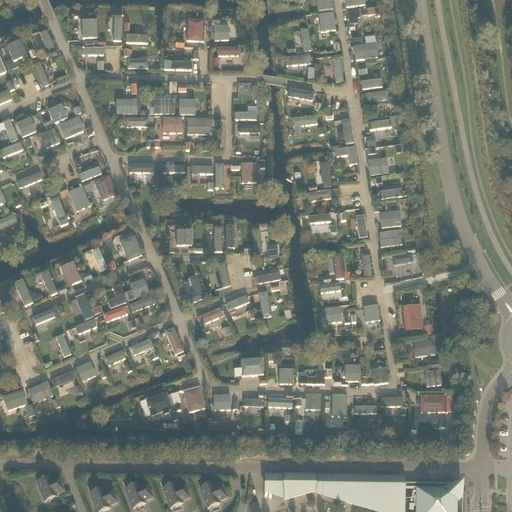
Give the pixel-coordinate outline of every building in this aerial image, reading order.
[(317,0),(319,10),(335,8),(333,0),(317,0)] [(368,6),(368,14),(381,13),(381,6),(368,6)] [(350,22),(361,21),(360,9),(350,10),(350,22)] [(124,39),(125,14),(115,14),(114,39),(124,39)] [(342,55),(334,15),(306,20),(314,59),(342,55)] [(83,18),(84,37),(99,37),(99,18),(83,18)] [(206,40),(206,18),(189,18),(188,39),(206,40)] [(215,39),(231,39),(231,24),(215,24),(215,39)] [(48,29),(41,32),(49,53),(57,50),(48,29)] [(127,33),(127,42),(150,42),(150,33),(127,33)] [(357,59),(380,56),(377,34),(354,37),(357,59)] [(177,37),(177,46),(186,47),(186,38),(177,37)] [(14,59),(28,55),(23,38),(9,42),(14,59)] [(219,46),(219,55),(241,54),(241,45),(219,46)] [(105,60),(106,46),(84,46),(83,59),(105,60)] [(150,67),(150,57),(134,57),(133,48),(127,48),(128,68),(150,67)] [(287,55),(288,66),(312,65),(312,54),(287,55)] [(337,82),(346,80),(342,56),(333,57),(337,82)] [(10,70),(16,67),(12,58),(6,61),(10,70)] [(165,68),(193,69),(193,60),(165,59),(165,68)] [(359,64),(361,74),(369,72),(366,62),(359,64)] [(34,74),(36,78),(54,70),(51,65),(34,74)] [(311,76),(320,78),(322,71),(312,69),(311,76)] [(382,90),(381,82),(361,84),(362,92),(382,90)] [(9,89),(0,93),(0,102),(13,97),(9,89)] [(155,97),(155,113),(176,113),(177,98),(155,97)] [(139,113),(139,98),(116,98),(117,113),(139,113)] [(197,98),(181,98),(180,113),(197,114),(197,98)] [(63,102),(49,108),(55,122),(70,116),(63,102)] [(236,111),(236,119),(258,119),(258,105),(249,105),(249,111),(236,111)] [(32,115),(17,122),(24,137),(39,130),(32,115)] [(81,115),(60,123),(65,138),(71,136),(72,140),(94,133),(92,126),(86,129),(81,115)] [(151,129),(150,116),(125,117),(125,130),(151,129)] [(164,116),(164,131),(184,132),(184,116),(164,116)] [(214,133),(214,117),(189,117),(189,133),(214,133)] [(352,117),(343,119),(346,143),(355,141),(352,117)] [(370,121),(372,129),(393,125),(391,117),(370,121)] [(13,118),(0,122),(0,127),(1,130),(8,128),(12,141),(19,138),(13,118)] [(261,138),(261,123),(240,122),(240,132),(250,132),(249,138),(261,138)] [(56,127),(42,132),(47,147),(62,141),(56,127)] [(377,135),(368,135),(368,145),(377,145),(377,135)] [(5,159),(26,154),(23,142),(2,147),(5,159)] [(337,147),(337,155),(350,154),(350,163),(358,163),(357,146),(337,147)] [(370,158),(371,174),(390,173),(389,157),(370,158)] [(131,170),(156,171),(156,163),(131,162),(131,170)] [(216,162),(217,187),(226,187),(225,162),(216,162)] [(243,162),(243,182),(259,182),(258,162),(243,162)] [(324,186),(332,186),(331,163),(317,163),(317,176),(323,175),(324,186)] [(100,165),(81,173),(84,181),(104,172),(100,165)] [(193,165),(192,173),(215,173),(215,165),(193,165)] [(21,188),(43,178),(40,171),(18,180),(21,188)] [(161,172),(138,173),(139,181),(153,181),(153,184),(161,184),(161,172)] [(111,173),(95,180),(104,201),(120,195),(111,173)] [(71,189),(76,210),(91,206),(86,185),(71,189)] [(332,188),(308,192),(309,200),(333,196),(332,188)] [(400,194),(382,196),(383,204),(401,202),(400,194)] [(52,199),(62,225),(70,222),(60,196),(52,199)] [(338,212),(311,214),(312,232),(340,229),(338,212)] [(16,213),(0,219),(0,228),(1,231),(20,223),(16,213)] [(359,214),(360,237),(368,236),(367,214),(359,214)] [(400,214),(380,216),(382,231),(402,228),(400,214)] [(236,246),(236,224),(227,224),(227,246),(236,246)] [(178,228),(178,243),(194,244),(194,228),(178,228)] [(223,228),(215,228),(214,253),(223,253),(223,228)] [(402,228),(380,232),(382,247),(404,244),(402,228)] [(263,229),(254,229),(255,256),(264,256),(263,229)] [(136,234),(122,240),(130,259),(144,253),(136,234)] [(93,267),(96,265),(100,273),(110,269),(100,247),(87,253),(93,267)] [(395,265),(415,260),(413,251),(393,256),(395,265)] [(372,253),(364,253),(365,276),(372,275),(372,253)] [(69,285),(84,280),(76,260),(61,265),(69,285)] [(41,272),(50,295),(59,291),(50,269),(41,272)] [(282,272),(256,274),(256,282),(282,280),(282,272)] [(185,296),(188,304),(208,297),(199,273),(190,276),(196,292),(185,296)] [(26,305),(35,301),(24,278),(16,282),(26,305)] [(150,294),(145,280),(130,285),(135,300),(150,294)] [(108,299),(111,307),(127,301),(121,283),(111,287),(114,297),(108,299)] [(345,287),(339,287),(339,284),(324,284),(324,297),(346,296),(345,287)] [(265,317),(273,315),(269,290),(260,292),(265,317)] [(86,292),(77,296),(86,318),(95,315),(86,292)] [(130,304),(133,311),(142,307),(144,311),(158,306),(153,294),(130,304)] [(72,300),(78,316),(83,314),(77,298),(72,300)] [(422,302),(403,305),(407,330),(425,327),(422,302)] [(366,321),(382,319),(381,303),(365,305),(366,321)] [(94,307),(96,313),(104,310),(102,304),(94,307)] [(108,321),(130,312),(126,304),(104,313),(108,321)] [(37,324),(57,316),(53,307),(34,316),(37,324)] [(200,323),(225,316),(222,308),(198,314),(200,323)] [(95,318),(76,326),(79,334),(99,326),(95,318)] [(434,323),(425,325),(427,334),(435,332),(434,323)] [(176,354),(184,351),(176,326),(168,329),(176,354)] [(117,329),(98,329),(98,339),(117,338),(117,329)] [(66,356),(73,353),(64,332),(57,335),(66,356)] [(436,338),(415,339),(416,355),(436,354),(436,338)] [(0,350),(5,349),(7,356),(9,355),(4,339),(0,340),(0,350)] [(150,342),(131,350),(134,358),(153,350),(150,342)] [(106,356),(110,364),(127,357),(124,348),(106,356)] [(265,374),(265,356),(242,357),(242,367),(236,367),(236,375),(265,374)] [(77,366),(83,380),(98,374),(92,360),(77,366)] [(372,368),(375,384),(390,381),(388,366),(372,368)] [(0,379),(15,376),(13,368),(0,370),(0,379)] [(327,376),(334,376),(334,368),(318,368),(318,375),(301,375),(301,383),(327,383),(327,376)] [(73,369),(52,379),(56,387),(68,381),(73,393),(82,389),(73,369)] [(424,385),(443,384),(442,369),(423,370),(424,385)] [(279,389),(293,389),(293,373),(279,373),(279,389)] [(28,388),(34,403),(55,395),(49,380),(28,388)] [(189,411),(206,408),(202,385),(185,388),(189,411)] [(175,403),(183,401),(180,390),(171,393),(175,403)] [(0,428),(36,426),(23,391),(0,399),(0,428)] [(294,407),(295,393),(288,392),(288,398),(269,397),(269,406),(294,407)] [(215,393),(216,409),(233,409),(232,393),(215,393)] [(307,398),(296,397),(296,409),(322,410),(322,393),(307,393),(307,398)] [(333,415),(349,416),(349,394),(334,393),(333,415)] [(422,411),(455,410),(455,393),(421,394),(422,411)] [(151,394),(123,405),(123,430),(152,430),(151,394)] [(406,406),(405,396),(381,396),(382,406),(406,406)] [(264,402),(244,401),(244,410),(263,410),(264,402)] [(356,405),(357,413),(379,412),(378,404),(356,405)] [(297,419),(296,433),(304,433),(305,419),(297,419)] [(462,511),(463,501),(461,501),(461,494),(454,488),(448,488),(448,486),(405,486),(405,478),(266,476),(265,491),(285,497),(285,499),(314,492),(386,511),(462,511)] [(49,480),(37,484),(45,504),(57,499),(56,496),(64,493),(59,481),(51,484),(49,480)] [(126,491),(133,511),(145,506),(144,503),(152,500),(148,488),(140,491),(138,486),(126,491)] [(163,491),(171,511),(183,506),(182,503),(190,500),(185,488),(177,491),(175,487),(163,491)] [(212,487),(200,491),(208,511),(220,506),(219,503),(227,500),(222,488),(214,491),(212,487)] [(96,511),(106,511),(110,511),(109,508),(117,505),(112,493),(104,496),(102,491),(90,496),(96,511)]
